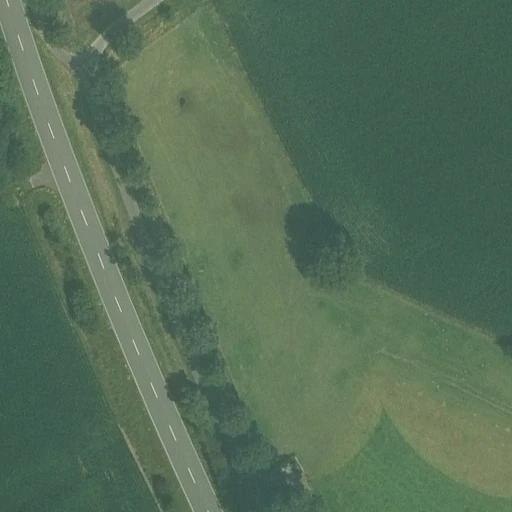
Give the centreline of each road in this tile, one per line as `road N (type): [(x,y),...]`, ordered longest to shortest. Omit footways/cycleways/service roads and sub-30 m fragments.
road 1 (unclassified): [(163,0),(81,66),(197,385),(267,511)]
road 2 (secondary): [(6,0),(95,246),(208,511)]
